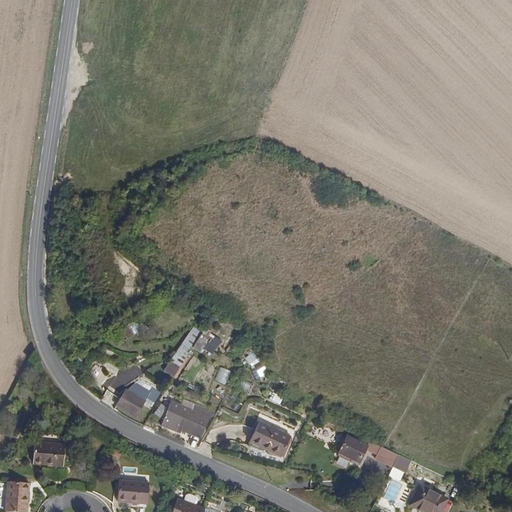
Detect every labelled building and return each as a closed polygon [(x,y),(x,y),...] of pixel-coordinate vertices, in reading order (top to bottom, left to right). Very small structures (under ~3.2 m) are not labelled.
[(202,332),(193,326),(164,371),(173,376),(192,347),(202,332)] [(202,332),(192,347),(197,350),(202,354),(212,338),(202,332)] [(226,382),(230,371),(220,367),(216,378),(226,382)] [(116,407),(136,417),(146,399),(125,389),(120,398),(116,407)] [(162,417),(168,401),(160,399),(155,415),(162,417)] [(182,431),(201,438),(211,410),(195,404),(192,410),(171,402),(162,427),(181,433),(182,431)] [(250,442),(281,457),(290,437),(260,422),(250,442)] [(339,454),(360,464),(369,445),(347,435),(339,454)] [(67,444),(35,443),(34,465),(66,466),(67,444)] [(375,458),(393,467),(399,454),(381,446),(375,458)] [(412,460),(399,454),(393,467),(407,473),(412,460)] [(149,483),(118,479),(116,503),(146,506),(149,483)] [(26,511),(29,483),(6,481),(4,511),(15,511),(26,511)] [(410,506),(421,511),(443,511),(450,499),(420,484),(410,506)] [(205,506),(179,497),(173,511),(205,511),(208,507),(205,506)]
